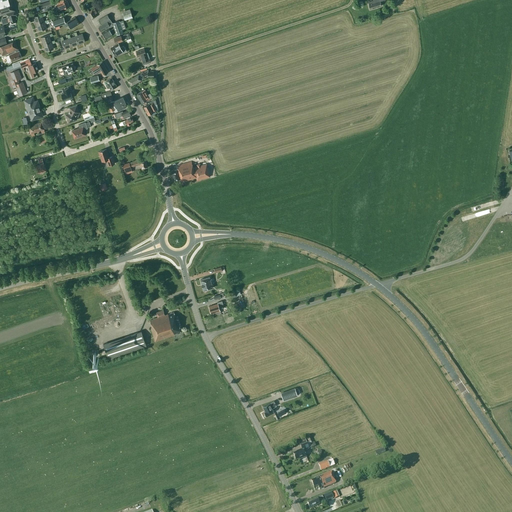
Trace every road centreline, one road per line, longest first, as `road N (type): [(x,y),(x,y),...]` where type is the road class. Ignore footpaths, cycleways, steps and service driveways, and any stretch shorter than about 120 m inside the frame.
road 1 (secondary): [(511,462),(426,334),(382,288),(310,248),(243,234)]
road 2 (tertiary): [(298,511),(204,336),(183,268)]
road 3 (residential): [(146,125),(66,153),(42,63)]
road 4 (secondary): [(0,288),(123,258)]
